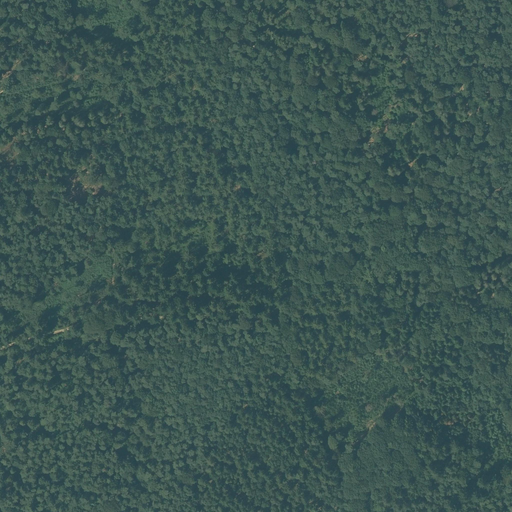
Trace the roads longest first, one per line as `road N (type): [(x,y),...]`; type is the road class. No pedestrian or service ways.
road 1 (track): [(0,348),(45,331),(289,297),(400,208)]
road 2 (track): [(207,0),(400,208),(493,251),(511,251)]
